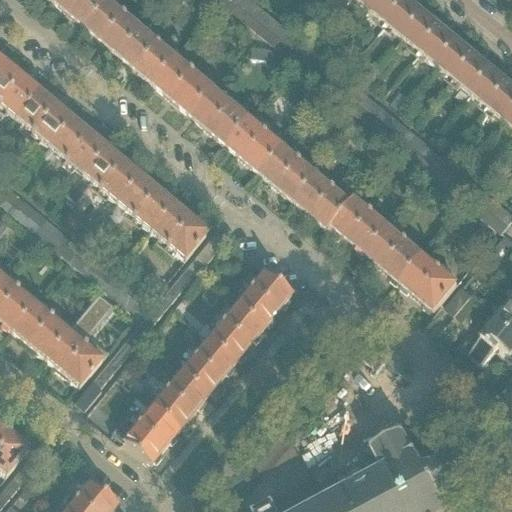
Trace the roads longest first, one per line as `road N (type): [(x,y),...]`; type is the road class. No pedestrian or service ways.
road 1 (residential): [(357,321),(351,306),(109,115),(88,74),(0,1)]
road 2 (residential): [(194,511),(346,324),(357,321)]
road 3 (residential): [(0,367),(57,415),(67,438),(155,511)]
road 4 (residential): [(500,431),(357,321)]
